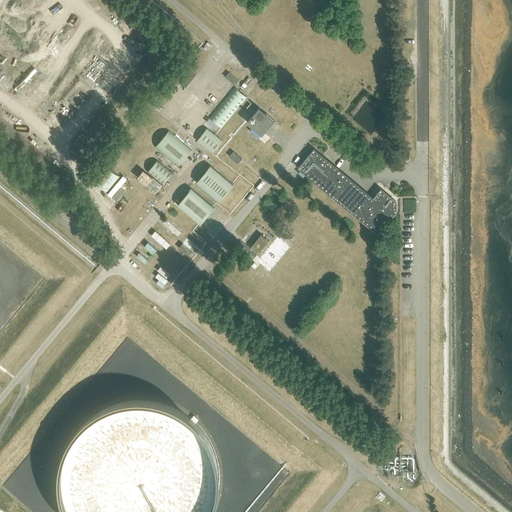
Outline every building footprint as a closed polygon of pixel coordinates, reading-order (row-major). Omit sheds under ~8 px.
[(188,64),(177,78),(186,86),(197,72),(188,64)] [(211,119),(222,128),(248,98),(237,89),(211,119)] [(274,120),(260,107),(247,122),(262,135),(274,120)] [(207,128),(197,141),(214,153),(223,140),(207,128)] [(156,148),(178,167),(193,150),(171,131),(156,148)] [(373,197),(327,159),(314,148),(298,168),(378,235),(395,215),(398,211),(397,200),(381,187),(373,197)] [(234,152),(231,157),(238,163),(242,159),(234,152)] [(174,174),(158,160),(148,172),(164,185),(174,174)] [(107,192),(120,177),(104,163),(91,179),(107,192)] [(197,182),(220,202),(234,185),(211,165),(197,182)] [(178,206),(201,225),(215,208),(193,188),(178,206)] [(258,254),(269,241),(261,235),(250,248),(258,254)] [(63,495),(68,511),(214,511),(219,501),(222,483),(220,465),(215,448),(206,433),(194,419),(179,409),(163,403),(145,400),(127,401),(110,407),(94,416),(81,428),(71,442),(64,459),(62,477),(63,495)]
